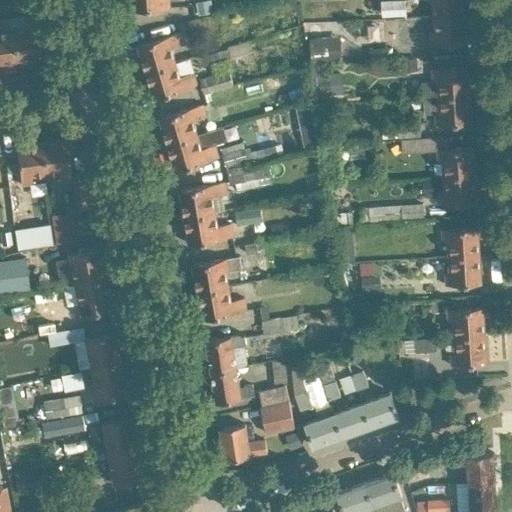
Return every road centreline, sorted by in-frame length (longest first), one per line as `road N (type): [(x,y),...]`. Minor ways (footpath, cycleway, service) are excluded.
road 1 (residential): [(189,511),(104,97)]
road 2 (residential): [(198,511),(511,395)]
